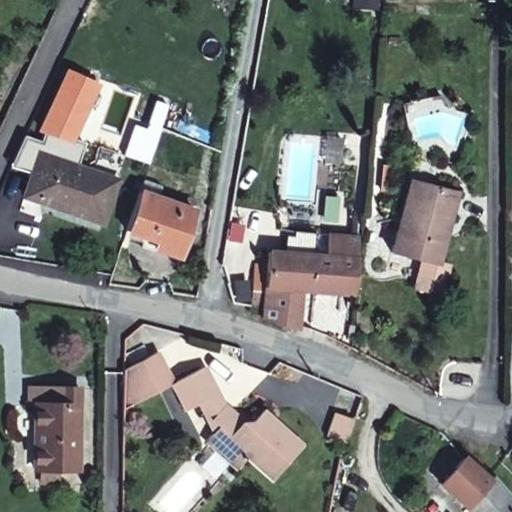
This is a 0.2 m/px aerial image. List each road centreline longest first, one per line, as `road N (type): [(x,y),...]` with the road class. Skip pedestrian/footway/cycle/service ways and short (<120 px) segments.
road 1 (unclassified): [(0,267),(241,325),(412,398),(511,421)]
road 2 (unknown): [(365,378),(370,442),(407,511)]
